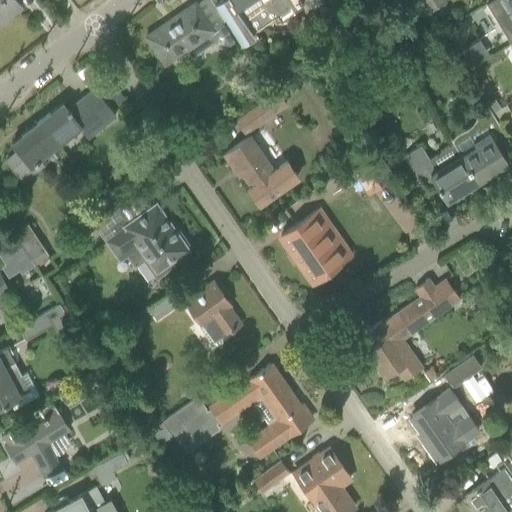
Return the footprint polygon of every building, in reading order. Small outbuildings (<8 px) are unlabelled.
[(0,0),(0,19),(19,4),(16,0),(0,0)] [(194,3),(145,37),(163,64),(186,49),(191,56),(211,42),(206,35),(213,30),(216,34),(227,27),(214,6),(210,0),(205,0),(196,6),(194,3)] [(221,0),(214,6),(227,27),(240,48),(249,42),(241,29),(254,20),(246,9),(258,0),(262,0),(269,9),(271,8),(279,19),(295,8),(288,0),(221,0)] [(306,0),(311,9),(313,8),(321,3),(318,0),(306,0)] [(313,8),(311,9),(303,15),(318,35),(327,28),(313,8)] [(258,77),(241,87),(251,103),(267,93),(258,77)] [(62,103),(39,120),(57,143),(79,126),(87,137),(114,116),(93,89),(67,109),(62,103)] [(244,133),(284,105),(275,92),(235,120),(244,133)] [(508,139),(494,118),(485,104),(484,105),(485,106),(486,106),(491,114),(480,121),(476,119),(472,125),(467,129),(461,132),(455,135),(450,140),(450,139),(450,140),(459,155),(476,181),(506,162),(497,146),(508,139)] [(17,151),(5,160),(16,174),(17,176),(21,181),(42,165),(37,159),(57,143),(39,120),(11,143),(17,151)] [(248,137),(226,152),(223,154),(235,171),(238,168),(250,186),(247,188),(258,204),(297,177),(286,161),(272,171),(248,137)] [(435,170),(428,160),(419,145),(402,155),(424,192),(436,184),(445,201),(476,181),(459,155),(435,170)] [(372,149),(351,164),(368,189),(371,187),(370,186),(386,175),(387,176),(390,174),(372,149)] [(114,209),(94,223),(116,254),(123,249),(125,254),(138,245),(145,256),(143,258),(155,276),(177,261),(173,257),(186,248),(184,245),(186,244),(175,228),(172,229),(155,204),(125,225),(114,209)] [(318,209),(280,236),(291,251),(307,274),(312,282),(343,260),(320,228),(327,223),(318,209)] [(26,222),(12,231),(25,250),(38,241),(26,222)] [(12,231),(0,239),(0,257),(8,270),(18,263),(23,270),(33,263),(25,250),(12,231)] [(413,288),(419,297),(381,323),(380,321),(353,340),(363,355),(367,352),(384,377),(397,368),(404,378),(421,366),(401,338),(457,299),(444,280),(433,287),(427,279),(413,288)] [(212,281),(196,293),(183,301),(200,324),(197,326),(212,347),(227,336),(225,333),(239,323),(227,306),(229,305),(212,281)] [(149,308),(156,319),(181,301),(174,291),(149,308)] [(58,305),(46,312),(17,330),(25,343),(55,325),(60,334),(71,327),(58,305)] [(511,348),(511,329),(500,338),(509,350),(511,348)] [(0,349),(0,405),(9,401),(15,412),(38,400),(23,371),(19,373),(5,347),(0,349)] [(473,358),(445,376),(452,386),(479,367),(473,358)] [(209,409),(211,412),(207,415),(195,398),(162,422),(184,453),(217,430),(213,424),(218,421),(219,422),(249,399),(268,426),(248,440),(259,455),(308,420),(311,418),(301,404),(299,406),(268,364),(245,381),(245,382),(209,409)] [(430,367),(423,372),(428,379),(435,374),(430,367)] [(449,389),(427,404),(410,416),(425,437),(422,440),(436,459),(478,430),(467,415),(463,418),(455,406),(459,404),(449,389)] [(26,420),(2,435),(7,444),(3,446),(14,463),(30,454),(43,478),(60,468),(61,468),(56,457),(48,442),(64,433),(65,432),(69,429),(59,414),(62,413),(59,408),(56,410),(51,402),(38,410),(43,417),(42,418),(43,421),(32,428),(26,420)] [(138,423),(145,432),(157,424),(150,415),(138,423)] [(329,448),(292,473),(319,511),(347,511),(353,508),(338,486),(350,478),(329,448)] [(97,475),(127,459),(121,449),(92,465),(97,475)] [(261,490),(288,471),(279,459),(253,478),(261,490)] [(479,485),(462,496),(473,511),(511,511),(511,482),(502,468),(479,485)] [(68,501),(66,497),(51,505),(53,509),(48,511),(114,511),(109,501),(104,504),(95,487),(68,501)]
